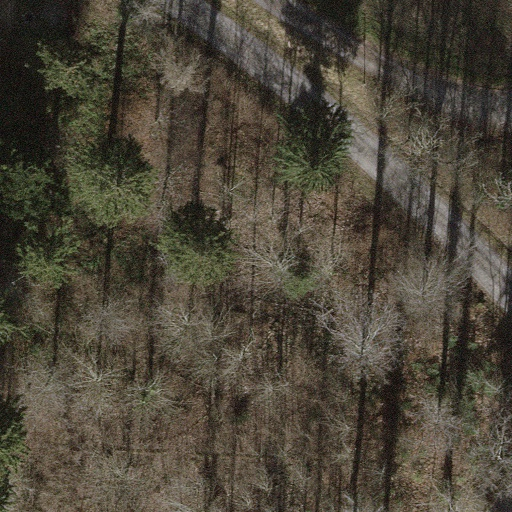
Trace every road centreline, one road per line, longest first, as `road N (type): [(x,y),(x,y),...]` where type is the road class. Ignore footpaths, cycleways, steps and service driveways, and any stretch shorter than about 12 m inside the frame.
road 1 (track): [(178,0),(347,128),(511,285)]
road 2 (track): [(274,0),(423,84),(511,106)]
road 3 (track): [(0,122),(35,0)]
